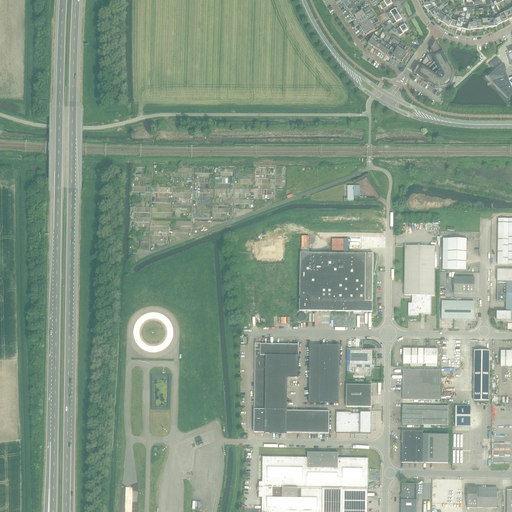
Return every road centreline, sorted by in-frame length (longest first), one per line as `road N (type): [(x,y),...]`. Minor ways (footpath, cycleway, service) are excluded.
road 1 (motorway): [(63,0),(54,441)]
road 2 (motorway): [(66,439),(76,0)]
road 3 (unclassified): [(360,115),(161,113),(100,128),(0,115)]
road 4 (unclassified): [(247,442),(250,331),(387,333)]
road 5 (unclassified): [(247,442),(386,443)]
road 6 (unclassified): [(387,333),(387,204)]
road 7 (unclassified): [(386,472),(511,473)]
